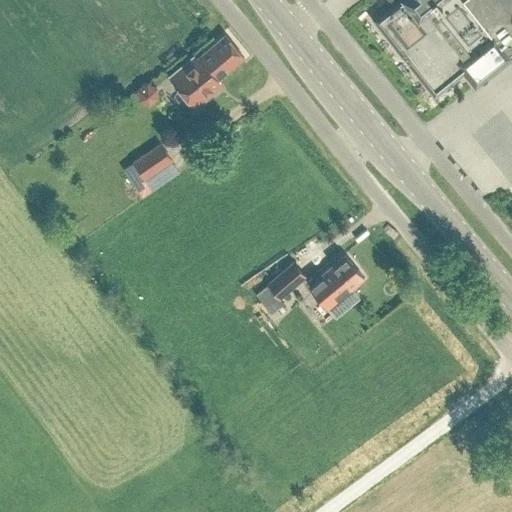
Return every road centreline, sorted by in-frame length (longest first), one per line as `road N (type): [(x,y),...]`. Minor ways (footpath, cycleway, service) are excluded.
road 1 (unclassified): [(511,357),(219,0)]
road 2 (secondary): [(511,298),(267,0)]
road 3 (unclassified): [(511,245),(308,0)]
